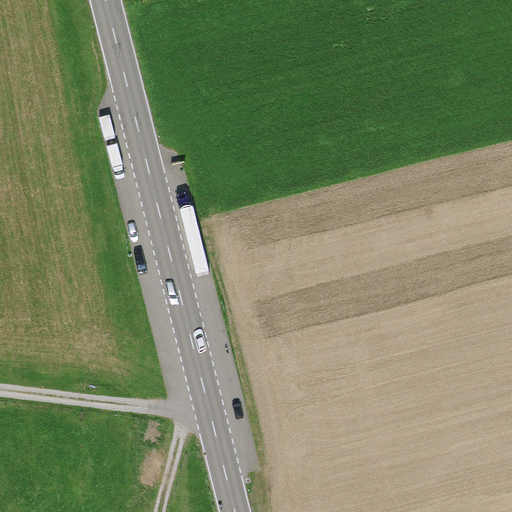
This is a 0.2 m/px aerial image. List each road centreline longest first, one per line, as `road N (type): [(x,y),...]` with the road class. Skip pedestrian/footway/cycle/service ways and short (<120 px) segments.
road 1 (secondary): [(235,511),(105,0)]
road 2 (track): [(0,394),(209,409)]
